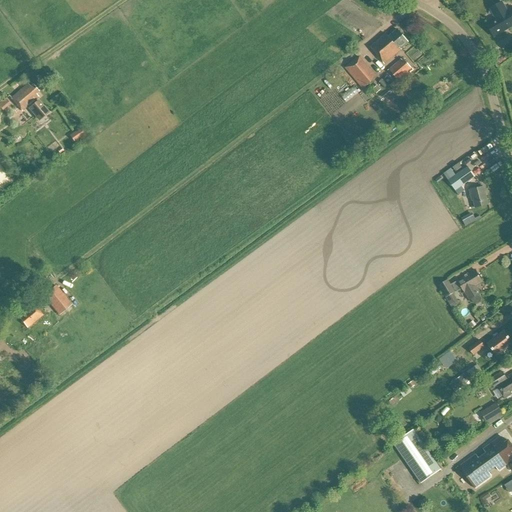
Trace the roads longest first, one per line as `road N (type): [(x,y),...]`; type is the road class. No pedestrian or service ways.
road 1 (track): [(0,321),(416,1)]
road 2 (unclassified): [(511,168),(475,51),(414,0)]
road 3 (track): [(123,0),(0,88)]
